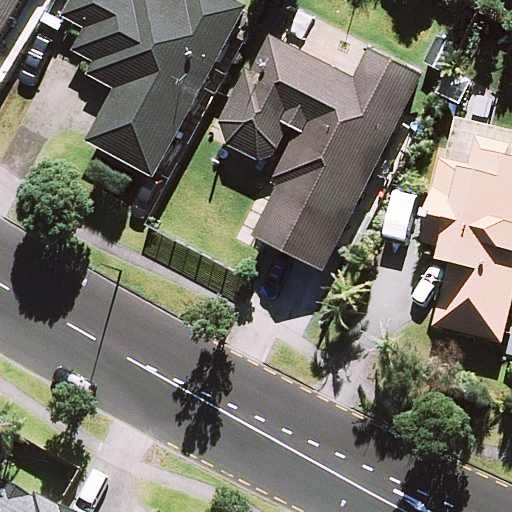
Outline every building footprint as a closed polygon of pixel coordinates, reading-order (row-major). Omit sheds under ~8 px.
[(0,0),(0,40),(25,0),(0,0)] [(78,0),(68,21),(89,32),(77,54),(95,64),(88,77),(119,93),(93,142),(157,176),(246,10),(226,0),(78,0)] [(269,38),(224,128),(225,133),(227,138),(228,142),(231,146),(234,150),(238,153),(242,156),(246,158),(251,159),(255,160),(260,161),(265,160),(270,159),(274,157),(278,155),(292,128),(309,136),(257,240),(326,274),(424,78),(371,51),(356,81),(269,38)] [(504,346),(511,310),(511,133),(494,129),(503,89),(463,79),(443,164),(424,246),(443,251),(440,264),(451,267),(437,330),(504,346)] [(46,511),(30,504),(0,487),(0,511),(46,511)]
